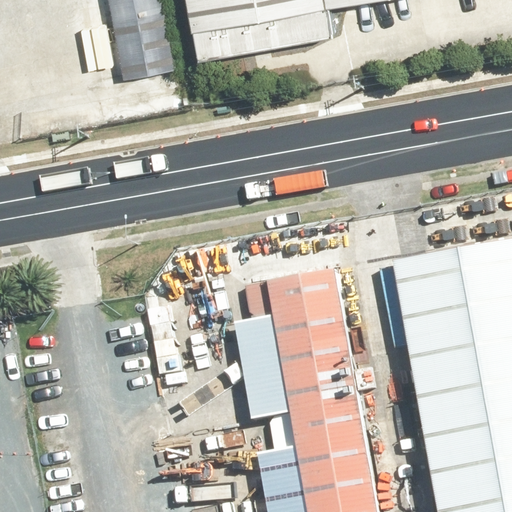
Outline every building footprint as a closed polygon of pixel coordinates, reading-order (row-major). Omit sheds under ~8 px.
[(169,75),(155,0),(101,0),(116,84),(169,75)] [(186,0),(196,57),(323,36),(320,15),(408,0),(186,0)] [(83,82),(41,89),(46,122),(88,115),(83,82)] [(511,511),(511,245),(386,268),(430,511),(511,511)] [(372,511),(329,270),(260,283),(301,511),(372,511)]
